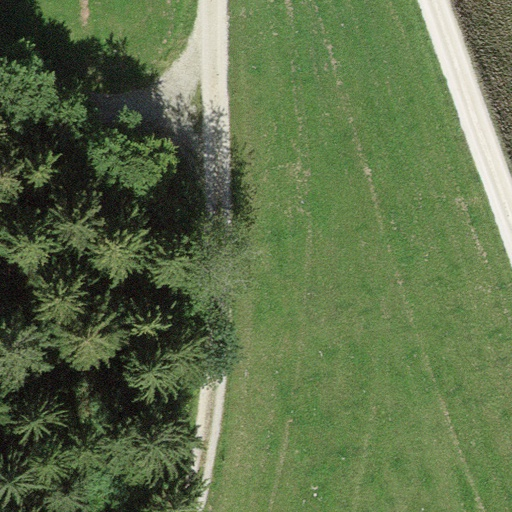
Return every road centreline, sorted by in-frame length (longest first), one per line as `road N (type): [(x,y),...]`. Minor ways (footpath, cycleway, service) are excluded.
road 1 (track): [(214,29),(223,422),(199,511)]
road 2 (track): [(212,0),(214,29),(89,130),(0,54)]
road 3 (track): [(511,159),(456,0)]
